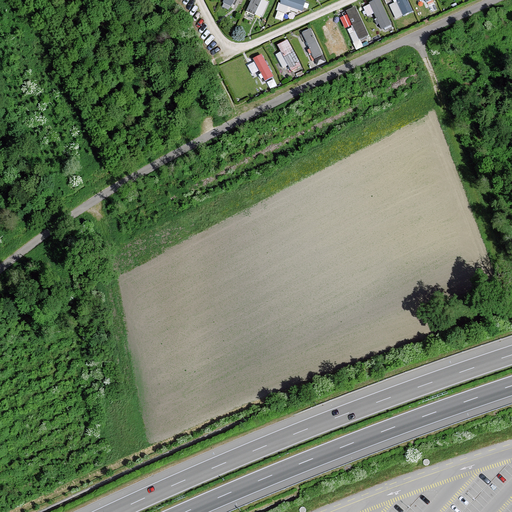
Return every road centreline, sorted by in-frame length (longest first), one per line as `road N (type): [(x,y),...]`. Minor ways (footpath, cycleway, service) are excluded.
road 1 (track): [(497,0),(173,155),(71,215),(0,269)]
road 2 (motorway): [(511,354),(297,432),(114,511)]
road 3 (motorway): [(185,511),(511,385)]
